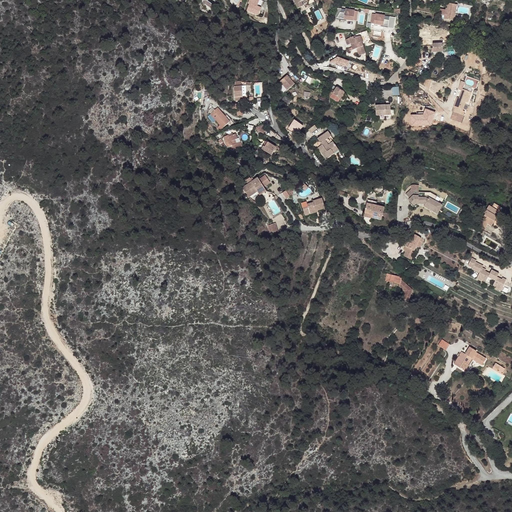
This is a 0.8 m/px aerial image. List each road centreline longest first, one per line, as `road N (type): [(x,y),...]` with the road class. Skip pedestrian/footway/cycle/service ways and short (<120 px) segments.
road 1 (track): [(0,214),(7,200),(20,197),(38,215),(47,323),(83,382),(81,406),(41,443),(29,476),(59,511)]
road 2 (residential): [(278,7),(308,65),(377,83),(403,68),(414,39),(411,0)]
road 3 (residential): [(343,217),(307,151),(271,113),(278,7)]
road 4 (residential): [(511,264),(418,225),(358,236),(343,217)]
road 5 (residential): [(343,217),(300,326),(305,337)]
